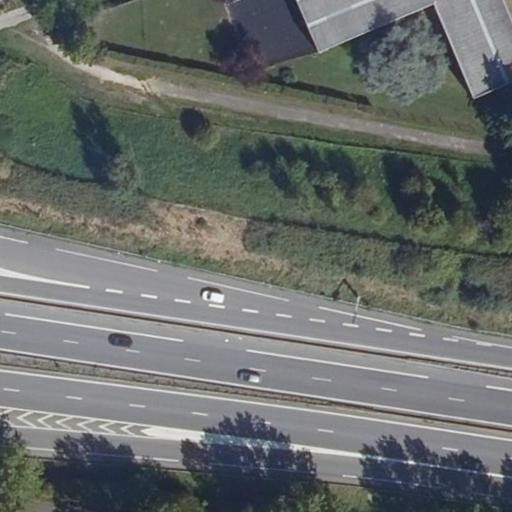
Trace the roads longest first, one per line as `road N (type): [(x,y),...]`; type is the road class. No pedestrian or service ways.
road 1 (trunk): [(511,409),(0,331)]
road 2 (trunk): [(0,388),(447,444)]
road 3 (trunk): [(0,432),(353,458),(447,444)]
road 4 (trunk): [(511,360),(159,302)]
road 5 (trunk): [(159,302),(90,272),(0,253)]
road 6 (trunk): [(159,302),(0,280)]
